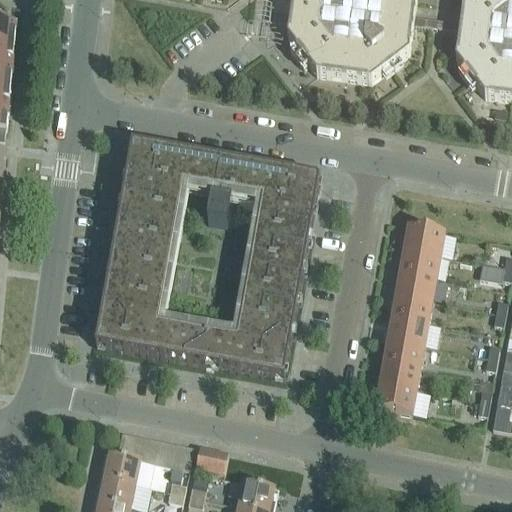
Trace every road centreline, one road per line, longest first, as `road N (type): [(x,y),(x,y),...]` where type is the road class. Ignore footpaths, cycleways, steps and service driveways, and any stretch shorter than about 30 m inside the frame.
road 1 (residential): [(372,159),(75,107)]
road 2 (residential): [(324,452),(372,159)]
road 3 (residential): [(324,452),(35,393)]
road 4 (residential): [(35,393),(75,107)]
road 5 (residential): [(511,492),(324,452)]
road 6 (residential): [(511,184),(372,159)]
